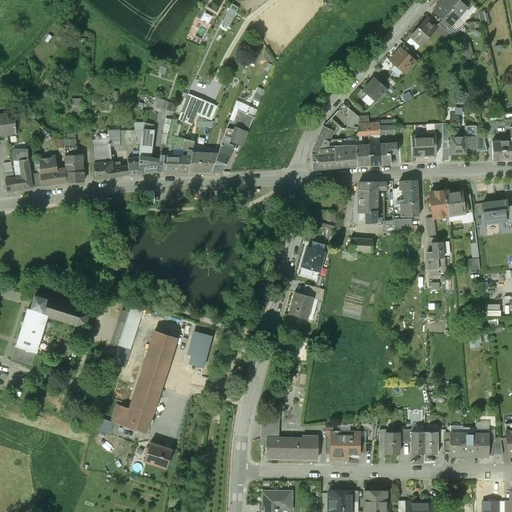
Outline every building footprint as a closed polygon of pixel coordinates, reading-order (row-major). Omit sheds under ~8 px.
[(433,11),(442,19),(450,26),(451,25),(458,17),(440,0),(436,4),(438,6),(433,11)] [(440,0),(458,17),(466,8),(459,1),(457,0),(440,0)] [(459,0),(459,1),(466,8),(468,10),(472,5),(466,0),(459,0)] [(230,25),(238,8),(231,4),(223,21),(230,25)] [(442,19),(438,23),(448,32),(453,27),(451,25),(450,26),(442,19)] [(411,36),(421,45),(435,29),(434,28),(425,20),(411,36)] [(438,23),(434,28),(435,29),(447,40),(452,35),(448,32),(438,23)] [(400,48),(389,60),(404,74),(414,62),(415,62),(408,56),(400,48)] [(412,51),(408,56),(415,62),(414,62),(416,64),(421,59),(412,51)] [(373,78),(362,91),(375,101),(385,90),(385,89),(380,84),(373,78)] [(384,80),(380,84),(385,89),(385,90),(387,92),(392,87),(384,80)] [(179,121),(191,126),(195,114),(201,100),(189,95),(179,121)] [(154,97),(153,106),(172,109),(174,101),(154,97)] [(201,100),(195,114),(207,119),(213,104),(201,100)] [(346,129),(357,130),(358,124),(359,117),(348,109),(346,129)] [(218,153),(211,172),(222,172),(232,148),(228,147),(229,146),(228,146),(229,141),(241,146),(247,132),(240,131),(247,114),(237,110),(233,121),(232,122),(229,121),(223,136),(218,153)] [(240,131),(247,132),(253,117),(248,115),(247,114),(240,131)] [(0,133),(2,133),(4,140),(8,139),(7,134),(16,132),(13,120),(1,122),(0,116),(0,133)] [(169,130),(171,122),(172,117),(165,116),(163,128),(169,130)] [(313,169),(357,166),(355,146),(343,146),(327,147),(328,141),(332,131),(334,132),(338,125),(331,118),(323,126),(313,149),(312,155),(313,169)] [(510,135),(510,127),(505,127),(504,120),(494,121),(494,127),(494,136),(510,135)] [(359,124),(358,124),(358,136),(368,135),(367,123),(363,124),(363,121),(359,122),(359,124)] [(367,123),(368,135),(379,135),(379,126),(383,126),(383,123),(367,123)] [(435,136),(436,140),(442,140),(442,123),(434,124),(434,136),(435,136)] [(412,157),(436,156),(436,140),(435,136),(434,136),(434,124),(426,124),(426,136),(411,136),(412,157)] [(379,126),(379,135),(394,134),(393,126),(383,126),(379,126)] [(450,147),(451,154),(465,153),(465,150),(471,150),(471,148),(476,148),(476,134),(476,127),(477,127),(476,127),(476,126),(464,126),(465,137),(450,137),(450,140),(450,147)] [(143,130),(142,136),(152,137),(153,130),(143,129),(143,130)] [(142,136),(143,130),(120,131),(120,145),(140,144),(140,143),(142,136)] [(183,138),(168,134),(166,144),(182,148),(183,138)] [(482,134),(476,134),(476,148),(476,151),(487,151),(482,134)] [(138,156),(149,158),(152,137),(142,136),(140,143),(140,144),(138,156)] [(194,141),(183,138),(182,148),(192,150),(194,141)] [(64,147),(75,147),(75,139),(67,140),(64,140),(64,147)] [(493,160),(511,159),(511,150),(510,141),(492,142),(493,160)] [(370,165),(381,164),(380,144),(369,145),(370,165)] [(390,164),(390,154),(389,144),(380,144),(381,164),(390,164)] [(357,166),(370,165),(369,145),(355,146),(357,166)] [(65,155),(76,155),(75,147),(64,147),(65,155)] [(114,177),(129,175),(128,164),(111,166),(109,147),(92,148),(95,179),(114,177)] [(20,160),(27,160),(27,158),(26,149),(20,149),(17,149),(13,149),(13,161),(20,160)] [(188,172),(211,172),(218,153),(191,152),(188,172)] [(66,172),(82,171),(82,155),(76,155),(65,155),(65,166),(66,172)] [(178,171),(180,156),(170,156),(165,155),(164,163),(163,171),(178,171)] [(40,176),(41,186),(66,182),(66,172),(65,166),(56,168),(54,156),(39,158),(39,168),(40,176)] [(148,172),(149,165),(149,158),(138,156),(138,158),(140,173),(148,172)] [(188,172),(190,156),(180,156),(178,171),(188,172)] [(140,173),(138,158),(127,159),(128,164),(129,175),(137,173),(140,173)] [(21,177),(14,178),(16,190),(31,188),(30,177),(27,160),(20,160),(21,177)] [(4,174),(13,172),(11,162),(3,164),(4,174)] [(148,172),(163,171),(164,163),(157,162),(156,164),(149,165),(148,172)] [(83,181),(82,171),(66,172),(66,182),(83,181)] [(14,178),(13,176),(4,178),(7,191),(16,190),(14,178)] [(30,177),(31,188),(41,186),(40,176),(30,177)] [(404,190),(417,189),(416,180),(398,181),(398,186),(395,190),(392,190),(392,200),(396,200),(404,199),(404,190)] [(384,182),(358,182),(358,191),(376,190),(384,190),(384,182)] [(417,203),(417,189),(404,190),(404,199),(396,200),(396,205),(400,204),(417,203)] [(376,190),(358,191),(358,213),(365,213),(364,223),(369,223),(377,223),(376,190)] [(449,215),(445,191),(445,190),(429,192),(430,199),(432,217),(432,218),(449,215)] [(451,191),(445,191),(449,215),(465,214),(462,195),(461,191),(451,192),(451,191)] [(462,195),(465,214),(472,213),(470,194),(462,195)] [(506,200),(481,203),(484,224),(505,222),(506,222),(504,210),(507,210),(507,206),(506,200)] [(418,217),(417,203),(400,204),(401,217),(418,217)] [(432,218),(432,217),(425,218),(428,236),(434,235),(432,218)] [(411,219),(393,219),(394,226),(394,233),(401,232),(400,226),(411,226),(411,219)] [(379,223),(377,223),(369,223),(369,239),(373,239),(375,239),(375,240),(379,240),(379,223)] [(373,239),(369,239),(351,238),(350,251),(372,252),(373,244),(373,239)] [(308,246),(302,266),(319,271),(326,244),(313,241),(311,247),(308,246)] [(441,241),(431,242),(432,258),(437,258),(442,258),(441,241)] [(467,259),(469,270),(479,269),(478,257),(467,259)] [(306,295),(313,297),(322,300),(324,289),(309,285),(306,295)] [(88,314),(82,307),(84,300),(48,289),(46,296),(45,296),(44,298),(34,295),(30,307),(32,307),(30,311),(47,316),(76,325),(85,323),(88,314)] [(295,292),(289,313),(307,318),(313,297),(306,295),(295,292)] [(485,303),(485,314),(500,315),(500,304),(485,303)] [(127,349),(139,311),(130,308),(125,323),(118,345),(127,349)] [(47,316),(30,311),(27,310),(21,328),(41,334),(47,316)] [(117,348),(118,345),(125,323),(119,321),(111,346),(117,348)] [(41,334),(21,328),(15,346),(36,353),(41,334)] [(145,434),(176,337),(154,330),(134,392),(133,391),(132,394),(133,394),(129,408),(123,426),(145,434)] [(211,336),(197,333),(188,368),(201,372),(211,336)] [(36,353),(15,346),(11,359),(32,366),(36,353)] [(123,426),(129,408),(116,404),(111,421),(111,422),(112,422),(123,426)] [(268,415),(268,438),(278,438),(278,415),(268,415)] [(108,434),(112,422),(111,422),(111,421),(100,418),(96,430),(108,434)] [(386,429),(385,429),(385,443),(385,453),(399,454),(399,442),(399,429),(398,429),(398,432),(386,432),(386,429)] [(411,429),(411,442),(410,453),(423,454),(424,432),(411,432),(411,429)] [(475,434),(475,456),(488,456),(488,439),(488,430),(475,430),(475,434)] [(330,455),(330,458),(345,458),(345,453),(359,453),(359,437),(359,432),(340,432),(340,435),(331,435),(330,455)] [(437,432),(424,432),(423,454),(437,454),(437,443),(437,432)] [(455,458),(461,458),(462,434),(449,434),(449,441),(449,453),(449,456),(455,456),(455,458)] [(469,456),(475,456),(475,434),(462,434),(461,458),(469,458),(469,456)] [(267,459),(317,458),(317,436),(303,436),(303,438),(278,438),(268,438),(267,438),(267,459)] [(172,450),(149,443),(143,462),(166,469),(172,450)] [(262,490),(261,511),(281,511),(281,506),(291,506),(291,491),(262,490)] [(352,491),(328,491),(327,511),(351,511),(352,502),(352,491)] [(385,491),(364,491),(364,511),(363,511),(385,511),(385,500),(386,491),(385,491)] [(405,511),(405,502),(406,502),(406,501),(397,501),(397,511),(405,511)] [(433,502),(433,511),(440,511),(441,501),(433,501),(433,502)] [(497,511),(498,501),(482,501),(481,511),(497,511)] [(406,502),(405,502),(405,511),(433,511),(433,502),(406,502)]
